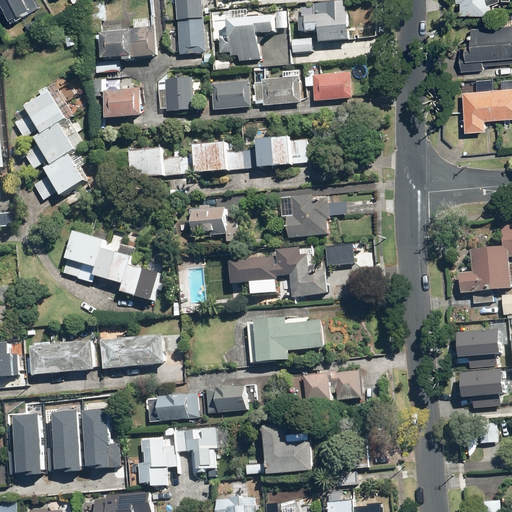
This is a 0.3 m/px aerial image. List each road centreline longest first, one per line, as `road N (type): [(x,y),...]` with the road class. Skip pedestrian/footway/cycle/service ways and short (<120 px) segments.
road 1 (residential): [(410,193),(431,511)]
road 2 (residential): [(411,0),(410,193)]
